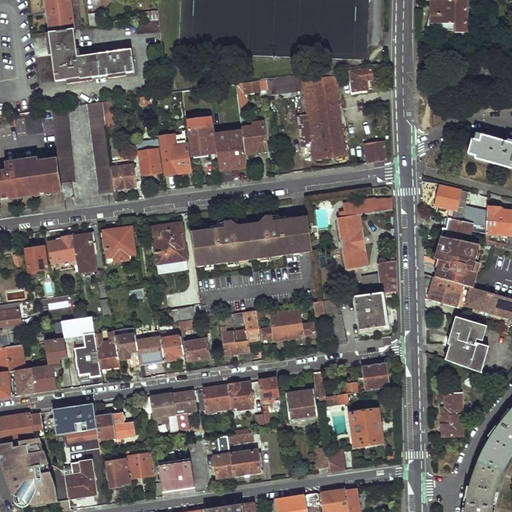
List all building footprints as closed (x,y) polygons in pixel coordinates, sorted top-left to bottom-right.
[(49,32),(55,81),(80,78),(80,79),(99,76),(96,54),(77,56),(69,0),(46,0),(50,32),(49,32)] [(432,0),(433,23),(444,23),(443,29),(454,29),(454,32),(466,32),(465,0),(432,0)] [(146,12),(147,20),(158,18),(158,10),(146,12)] [(87,15),(89,27),(92,27),(102,25),(101,14),(87,15)] [(136,21),(138,33),(159,31),(158,18),(147,20),(138,21),(136,21)] [(96,54),(99,76),(134,71),(131,49),(96,54)] [(351,74),(354,91),(368,89),(367,80),(373,79),(371,69),(351,72),(351,74)] [(304,76),(305,80),(336,76),(335,72),(304,76)] [(266,80),(268,89),(268,95),(306,90),(305,84),(305,80),(304,76),(266,80)] [(312,143),(314,160),(345,156),(336,76),(305,80),(305,84),(309,113),(312,143)] [(236,84),(237,93),(268,89),(266,80),(236,84)] [(223,86),(232,160),(245,158),(245,155),(241,125),(238,102),(238,100),(237,93),(236,84),(223,86)] [(153,95),(140,97),(141,106),(154,104),(153,95)] [(103,102),(106,127),(116,125),(112,100),(103,102)] [(88,104),(100,193),(115,192),(115,190),(112,168),(106,127),(103,102),(88,104)] [(63,191),(65,197),(74,196),(72,182),(76,181),(68,106),(53,109),(59,158),(63,191)] [(297,114),(301,145),(312,143),(309,113),(297,114)] [(187,120),(192,156),(215,153),(210,117),(187,120)] [(241,125),(245,155),(268,151),(263,122),(253,123),(254,126),(245,127),(244,125),(241,125)] [(375,131),(376,138),(385,136),(384,129),(375,131)] [(162,148),(165,175),(176,174),(176,170),(190,168),(186,144),(177,146),(175,133),(158,135),(160,148),(162,148)] [(473,137),(469,152),(488,158),(487,161),(511,168),(511,140),(508,139),(507,142),(482,134),(480,140),(473,137)] [(139,152),(142,175),(150,175),(150,178),(155,177),(155,174),(161,173),(158,150),(159,150),(158,138),(137,141),(138,153),(139,152)] [(364,144),(367,163),(386,161),(384,141),(364,144)] [(0,199),(3,199),(1,183),(7,182),(9,198),(63,191),(59,158),(38,161),(38,163),(27,165),(26,160),(3,163),(3,167),(0,167),(0,199)] [(115,190),(136,187),(136,182),(142,181),(139,158),(129,159),(131,165),(112,168),(115,190)] [(7,182),(1,183),(3,199),(9,198),(7,182)] [(455,210),(453,219),(461,221),(464,212),(468,192),(440,186),(436,206),(455,210)] [(476,195),(474,207),(483,209),(485,196),(476,195)] [(338,218),(346,270),(369,266),(360,215),(393,210),(392,203),(392,196),(388,197),(388,199),(344,204),(345,211),(340,212),(340,218),(338,218)] [(251,206),(241,207),(243,215),(252,214),(251,206)] [(501,208),(488,208),(487,217),(486,227),(486,234),(489,234),(510,236),(511,236),(511,221),(511,211),(500,211),(501,208)] [(464,212),(461,221),(472,224),(475,214),(464,212)] [(475,214),(472,224),(486,227),(487,217),(475,214)] [(211,232),(191,235),(196,266),(204,266),(207,265),(206,261),(213,261),(214,264),(228,263),(232,262),(231,258),(243,257),(243,261),(248,260),(260,259),(264,258),(264,254),(275,253),(276,256),(280,255),(293,254),(302,253),(312,252),(308,219),(287,222),(286,217),(279,218),(273,219),(272,215),(265,216),(261,220),(262,222),(252,224),(252,227),(245,228),(245,225),(234,226),(234,223),(230,221),(222,222),(223,225),(217,226),(211,226),(211,232)] [(453,219),(448,239),(468,243),(471,232),(472,224),(461,221),(453,219)] [(261,220),(234,223),(234,226),(245,225),(245,228),(252,227),(252,224),(262,222),(261,220)] [(152,228),(157,264),(168,263),(167,260),(187,257),(182,224),(152,228)] [(472,224),(471,232),(486,235),(486,234),(486,227),(472,224)] [(136,227),(139,242),(146,241),(144,226),(136,227)] [(105,232),(108,257),(116,256),(116,261),(129,259),(128,254),(135,253),(132,228),(105,232)] [(77,260),(79,274),(98,271),(92,234),(73,237),(77,260)] [(486,235),(485,244),(511,251),(511,236),(510,236),(507,245),(489,240),(489,234),(486,234),(486,235)] [(48,240),(52,263),(77,260),(73,237),(48,240)] [(441,260),(435,277),(462,285),(472,288),(474,288),(480,265),(477,264),(471,262),(474,253),(477,254),(479,246),(468,243),(448,239),(441,237),(434,259),(441,260)] [(27,247),(31,273),(37,272),(48,270),(44,244),(27,247)] [(281,260),(280,255),(276,256),(275,253),(264,254),(264,258),(260,259),(261,262),(281,260)] [(471,262),(477,264),(479,255),(477,254),(474,253),(471,262)] [(17,265),(17,269),(24,268),(22,255),(15,256),(15,257),(17,265)] [(15,257),(8,258),(9,266),(17,265),(15,257)] [(232,262),(228,263),(228,266),(248,264),(248,260),(243,261),(243,257),(231,258),(232,262)] [(207,265),(204,266),(205,269),(214,268),(214,264),(213,261),(206,261),(207,265)] [(391,262),(377,265),(379,276),(381,294),(382,293),(396,292),(395,277),(394,261),(391,262)] [(372,277),(375,295),(381,294),(379,276),(372,277)] [(372,277),(363,278),(366,296),(375,295),(372,277)] [(435,277),(429,298),(456,306),(462,285),(435,277)] [(472,288),(467,305),(511,318),(511,299),(474,288),(472,288)] [(355,297),(360,331),(387,327),(382,293),(381,294),(375,295),(366,296),(355,297)] [(102,300),(105,315),(112,314),(110,299),(102,300)] [(325,314),(326,317),(343,314),(340,299),(323,301),(325,314)] [(314,307),(315,316),(325,314),(323,301),(310,302),(310,307),(314,307)] [(0,331),(3,331),(23,328),(22,320),(19,303),(0,306),(0,331)] [(194,306),(179,309),(180,322),(196,320),(194,306)] [(169,310),(171,323),(179,322),(180,322),(179,309),(169,310)] [(275,338),(275,341),(303,336),(303,335),(315,333),(313,323),(301,324),(298,309),(279,312),(279,311),(274,312),(274,313),(270,314),(273,328),(262,329),(263,339),(275,338)] [(246,330),(249,344),(261,342),(257,319),(256,311),(243,312),(245,323),(246,330)] [(235,314),(237,324),(245,323),(243,312),(235,314)] [(326,317),(328,330),(345,328),(343,314),(326,317)] [(219,316),(225,355),(243,353),(244,362),(252,361),(250,352),(249,344),(246,330),(226,333),(225,327),(230,326),(228,315),(219,316)] [(79,369),(81,379),(102,376),(101,370),(95,335),(92,317),(87,318),(62,322),(65,339),(79,337),(79,339),(85,338),(86,347),(76,349),(78,359),(77,359),(78,370),(79,369)] [(450,344),(445,360),(449,361),(455,340),(461,342),(463,336),(456,334),(460,319),(455,318),(447,344),(450,344)] [(179,322),(181,331),(185,331),(184,329),(193,327),(193,325),(199,324),(198,319),(196,320),(180,322),(179,322)] [(455,340),(449,361),(481,373),(489,347),(476,343),(478,339),(483,340),(487,327),(460,319),(456,334),(463,336),(461,342),(455,340)] [(130,358),(131,367),(140,366),(140,365),(135,334),(135,328),(130,329),(131,335),(121,337),(120,331),(115,332),(119,360),(130,358)] [(328,330),(330,345),(347,343),(345,328),(328,330)] [(140,365),(165,361),(161,339),(160,330),(155,331),(156,337),(139,340),(138,334),(135,334),(140,365)] [(95,335),(101,370),(120,367),(119,360),(115,332),(109,332),(111,342),(103,343),(101,334),(95,335)] [(165,361),(167,374),(176,372),(173,360),(176,359),(176,356),(184,355),(182,343),(181,336),(161,339),(165,361)] [(64,379),(60,358),(68,357),(65,339),(45,342),(49,366),(32,369),(36,393),(59,390),(58,380),(64,379)] [(184,343),(187,360),(209,357),(206,340),(187,343),(184,343)] [(249,344),(250,352),(263,350),(261,342),(249,344)] [(0,349),(0,373),(10,372),(17,371),(26,369),(22,346),(2,349),(0,349)] [(363,366),(367,390),(389,387),(385,362),(363,366)] [(17,371),(21,396),(36,393),(32,369),(26,369),(17,371)] [(13,379),(16,396),(21,396),(17,371),(10,372),(11,375),(11,376),(13,379)] [(317,390),(319,397),(326,396),(322,371),(314,373),(316,390),(317,390)] [(0,398),(11,397),(7,376),(11,375),(10,372),(0,373),(0,398)] [(259,381),(264,415),(268,415),(267,409),(266,409),(266,406),(271,405),(270,397),(279,396),(277,378),(259,381)] [(229,385),(232,408),(237,407),(237,411),(254,408),(250,382),(229,385)] [(344,385),(345,393),(359,391),(358,388),(355,389),(355,383),(344,385)] [(203,389),(206,412),(232,408),(229,385),(203,389)] [(286,394),(290,419),(318,415),(314,390),(286,394)] [(172,393),(176,415),(186,413),(186,415),(190,415),(189,413),(196,412),(193,391),(172,393)] [(442,408),(443,436),(463,435),(461,392),(445,393),(446,408),(442,408)] [(153,412),(154,418),(161,417),(162,421),(169,420),(168,416),(176,415),(172,393),(150,397),(153,412)] [(319,397),(321,408),(349,404),(348,394),(319,397)] [(142,398),(144,414),(153,412),(150,397),(142,398)] [(54,411),(57,435),(67,434),(97,429),(96,417),(94,405),(54,411)] [(491,511),(492,506),(496,490),(499,480),(501,475),(508,460),(511,454),(511,407),(504,418),(499,424),(495,429),(493,433),(482,451),(475,467),(474,469),(472,476),(466,505),(465,511),(491,511)] [(352,442),(353,447),(382,442),(376,409),(351,413),(356,442),(352,442)] [(0,419),(0,428),(3,445),(39,438),(45,437),(41,413),(29,415),(0,419)] [(99,438),(101,455),(111,453),(110,449),(105,450),(104,445),(102,444),(102,440),(136,435),(133,422),(125,423),(123,413),(96,417),(97,429),(99,438)] [(256,415),(258,429),(265,429),(262,414),(256,415)] [(67,434),(69,443),(99,438),(97,429),(67,434)] [(228,437),(229,444),(254,440),(253,433),(250,433),(236,435),(228,437)] [(214,457),(217,478),(234,476),(231,455),(229,444),(228,437),(218,438),(220,456),(214,457)] [(31,507),(59,502),(57,488),(39,438),(3,445),(0,445),(0,456),(15,502),(16,503),(17,504),(18,505),(20,506),(20,507),(21,507),(22,507),(23,507),(23,508),(24,508),(25,508),(27,508),(29,508),(29,507),(30,507),(31,507)] [(191,462),(195,487),(208,485),(201,443),(210,442),(209,439),(206,440),(203,440),(188,442),(191,462)] [(314,449),(317,469),(329,467),(326,448),(314,449)] [(231,455),(234,476),(261,472),(257,450),(231,455)] [(330,472),(345,470),(342,450),(327,452),(330,472)] [(126,457),(129,479),(154,475),(151,454),(130,457),(129,451),(126,451),(126,457)] [(107,463),(112,491),(131,488),(129,479),(126,457),(119,458),(120,461),(107,463)] [(65,476),(69,499),(97,495),(92,460),(81,462),(64,465),(65,476)] [(162,483),(163,492),(195,487),(191,462),(159,467),(162,483)] [(154,484),(156,498),(164,497),(163,492),(162,483),(154,484)] [(345,490),(348,511),(360,511),(356,488),(345,490)] [(320,494),(322,511),(348,511),(345,490),(320,494)] [(305,496),(307,506),(319,504),(317,494),(305,496)] [(307,511),(307,506),(305,496),(273,501),(275,511),(307,511)]
